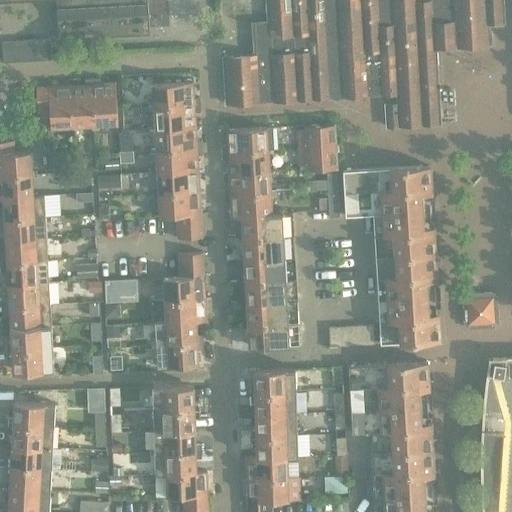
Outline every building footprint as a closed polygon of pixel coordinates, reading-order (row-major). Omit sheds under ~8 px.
[(0,0),(0,2),(42,0),(56,0),(59,39),(150,34),(148,0),(0,0)] [(224,57),(226,104),(397,94),(397,104),(386,105),(387,127),(440,124),(436,48),(490,45),(488,13),(503,12),(502,0),(267,0),(269,22),(253,23),(255,55),(224,57)] [(86,84),(71,85),(74,127),(93,125),(93,130),(96,130),(93,78),(86,79),(86,84)] [(100,78),(93,78),(96,130),(99,130),(99,125),(118,124),(116,83),(100,84),(100,78)] [(149,105),(149,108),(200,105),(200,97),(195,98),(194,82),(153,85),(154,104),(149,105)] [(71,85),(37,87),(38,112),(50,111),(51,128),(74,127),(71,85)] [(200,105),(149,108),(149,111),(154,110),(155,129),(196,126),(195,112),(201,112),(200,105)] [(334,124),(307,126),(308,148),(309,170),(337,168),(334,124)] [(151,148),(152,151),(203,148),(203,141),(197,141),(196,126),(155,129),(156,147),(151,148)] [(222,146),(222,153),(273,150),(278,149),(277,127),(267,128),(226,130),(227,145),(222,146)] [(0,176),(37,174),(37,171),(32,171),(31,152),(14,153),(14,141),(0,141),(0,176)] [(203,148),(152,151),(152,154),(156,153),(158,172),(199,170),(198,155),(203,155),(203,148)] [(273,150),(222,153),(222,160),(228,159),(229,174),(270,172),(269,153),(273,153),(273,150)] [(133,152),(120,153),(120,163),(134,162),(133,152)] [(119,160),(105,161),(106,170),(119,169),(119,160)] [(431,166),(343,171),(346,216),(373,215),(381,344),(441,341),(439,308),(441,308),(440,292),(443,291),(442,284),(438,285),(434,222),(438,222),(438,214),(436,214),(435,198),(433,198),(431,166)] [(199,170),(158,172),(159,194),(200,191),(199,170)] [(224,189),(224,196),(276,193),(276,190),(271,190),(270,172),(229,174),(230,188),(224,189)] [(327,174),(328,185),(338,184),(337,173),(327,174)] [(37,174),(0,176),(0,198),(4,199),(4,198),(34,196),(34,195),(33,177),(38,177),(37,174)] [(113,175),(98,176),(99,188),(114,187),(113,175)] [(338,184),(328,185),(329,196),(339,195),(338,184)] [(200,191),(159,194),(160,216),(177,215),(178,227),(202,225),(200,191)] [(93,193),(81,193),(82,205),(94,204),(93,193)] [(276,193),(224,196),(225,203),(230,203),(231,218),(242,218),(247,217),(272,215),(272,214),(271,196),(276,196),(276,193)] [(0,209),(0,219),(46,217),(44,194),(34,195),(34,196),(4,198),(4,199),(4,209),(0,209)] [(339,195),(329,196),(329,207),(339,206),(339,195)] [(339,206),(329,207),(330,218),(340,217),(339,206)] [(108,207),(100,208),(101,220),(109,219),(108,207)] [(247,217),(242,218),(243,238),(294,235),(293,213),(272,214),(272,215),(247,217)] [(46,217),(0,219),(0,229),(5,229),(6,241),(47,239),(46,217)] [(202,225),(178,227),(178,239),(202,237),(202,225)] [(294,235),(243,238),(244,260),(296,257),(294,235)] [(1,253),(2,263),(48,260),(47,239),(6,241),(7,252),(1,253)] [(97,249),(88,249),(88,258),(97,257),(97,249)] [(179,253),(180,265),(204,264),(203,252),(179,253)] [(296,257),(244,260),(246,282),(297,279),(296,257)] [(48,260),(2,263),(2,273),(8,272),(8,284),(49,282),(48,260)] [(97,264),(79,265),(80,278),(98,277),(97,264)] [(180,277),(164,278),(165,301),(206,298),(204,264),(180,265),(180,277)] [(297,279),(246,282),(247,304),(298,301),(297,279)] [(121,280),(105,281),(106,303),(122,302),(121,280)] [(4,296),(4,307),(51,304),(49,282),(8,284),(9,296),(4,296)] [(99,282),(90,282),(91,293),(99,293),(102,293),(102,282),(99,282)] [(467,299),(463,299),(464,325),(468,324),(469,329),(495,327),(494,323),(499,323),(497,297),(493,297),(493,293),(467,294),(467,299)] [(165,301),(166,321),(166,322),(197,321),(197,322),(207,321),(206,298),(165,301)] [(298,301),(247,304),(248,325),(299,322),(298,301)] [(120,303),(105,304),(106,318),(116,318),(121,312),(120,303)] [(51,304),(4,307),(5,317),(10,317),(11,328),(52,326),(51,304)] [(97,304),(89,304),(90,315),(98,315),(97,304)] [(152,342),(152,345),(203,342),(203,335),(197,335),(197,322),(197,321),(166,322),(166,321),(156,322),(157,341),(152,342)] [(299,322),(248,325),(249,348),(300,345),(299,322)] [(91,323),(91,324),(92,341),(102,340),(101,323),(91,323)] [(374,324),(362,325),(363,335),(374,334),(374,324)] [(119,325),(106,326),(107,333),(107,339),(120,338),(119,325)] [(362,325),(351,326),(352,336),(363,335),(362,325)] [(11,328),(12,350),(53,347),(52,326),(11,328)] [(329,327),(330,337),(341,336),(341,326),(329,327)] [(351,326),(341,326),(341,336),(352,336),(351,326)] [(374,334),(363,335),(364,345),(375,344),(374,334)] [(363,335),(352,336),(353,346),(364,345),(363,335)] [(341,336),(330,337),(330,347),(342,346),(341,336)] [(352,336),(341,336),(342,346),(353,346),(352,336)] [(203,342),(152,345),(152,348),(157,348),(158,367),(199,365),(198,349),(204,349),(203,342)] [(53,347),(12,350),(13,372),(54,370),(53,347)] [(104,373),(103,355),(93,356),(94,374),(104,373)] [(122,356),(110,356),(111,370),(122,369),(122,356)] [(511,511),(511,359),(506,359),(493,361),(491,374),(487,396),(486,418),(484,440),(483,461),(483,476),(482,490),(483,504),(483,511),(511,511)] [(428,361),(418,362),(348,366),(352,433),(372,432),(376,511),(436,511),(436,504),(438,504),(437,488),(439,487),(439,480),(435,480),(431,417),(435,417),(435,410),(433,410),(432,393),(430,393),(428,361)] [(343,384),(342,366),(332,367),(333,384),(343,384)] [(255,370),(255,392),(296,391),(296,368),(255,370)] [(153,387),(154,409),(195,408),(194,385),(153,387)] [(110,388),(111,397),(121,397),(120,388),(110,388)] [(296,391),(255,392),(256,414),(297,413),(296,391)] [(334,394),(335,411),(345,411),(344,393),(334,394)] [(121,397),(111,397),(111,406),(121,406),(121,397)] [(15,401),(14,424),(54,426),(56,403),(15,401)] [(195,408),(154,409),(154,431),(195,430),(195,408)] [(95,412),(96,420),(106,420),(105,411),(95,412)] [(345,411),(335,411),(336,429),(346,428),(345,411)] [(256,414),(256,435),(297,434),(297,413),(256,414)] [(111,414),(112,423),(122,423),(121,414),(111,414)] [(106,420),(96,420),(96,429),(106,429),(106,420)] [(122,423),(112,423),(112,432),(122,432),(122,423)] [(54,426),(14,424),(12,445),(53,447),(54,426)] [(106,429),(96,429),(96,438),(107,437),(106,429)] [(150,450),(150,453),(202,451),(201,444),(196,444),(195,430),(154,431),(155,449),(150,450)] [(256,435),(257,456),(257,457),(287,456),(287,457),(298,457),(297,434),(256,435)] [(107,437),(96,438),(97,447),(107,446),(107,437)] [(336,438),(337,455),(347,455),(346,437),(336,438)] [(122,444),(113,444),(113,453),(122,452),(122,444)] [(6,456),(6,466),(52,469),(53,447),(12,445),(12,456),(6,456)] [(202,451),(150,453),(150,456),(155,456),(156,475),(166,475),(166,474),(197,473),(197,472),(196,458),(202,458),(202,451)] [(107,455),(94,454),(94,471),(107,471),(107,455)] [(247,456),(247,479),(300,477),(288,477),(287,457),(287,456),(257,457),(257,456),(247,456)] [(52,469),(6,466),(5,476),(11,477),(10,488),(51,490),(52,469)] [(166,474),(166,475),(167,496),(184,496),(184,508),(208,507),(207,471),(197,472),(197,473),(166,474)] [(114,476),(110,476),(110,486),(121,485),(121,475),(114,476)] [(300,477),(247,479),(248,511),(272,511),(272,501),(300,500),(300,477)] [(96,483),(95,493),(108,493),(109,483),(96,483)] [(4,499),(3,509),(49,511),(51,490),(10,488),(9,500),(4,499)] [(81,500),(80,511),(81,511),(104,511),(105,501),(81,500)]
